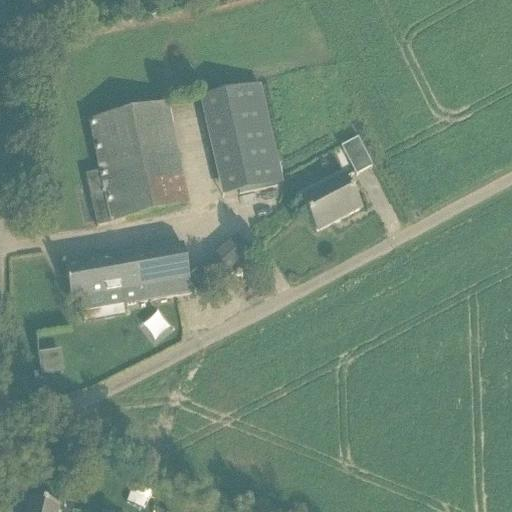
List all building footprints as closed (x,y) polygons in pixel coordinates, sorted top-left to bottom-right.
[(200,102),(222,200),(282,187),(259,88),(204,100),(200,102)] [(162,109),(107,120),(88,124),(98,174),(84,177),(96,229),(188,208),(167,108),(162,109)] [(340,150),(355,178),(372,169),(357,141),(340,150)] [(299,201),(316,234),(361,210),(344,177),(299,201)] [(135,233),(190,222),(188,212),(133,223),(135,233)] [(233,242),(191,278),(207,297),(249,261),(233,242)] [(83,266),(64,269),(70,304),(102,298),(104,311),(191,295),(182,248),(83,266)] [(40,354),(42,377),(65,374),(63,352),(40,354)] [(28,511),(57,511),(58,510),(31,503),(28,511)]
